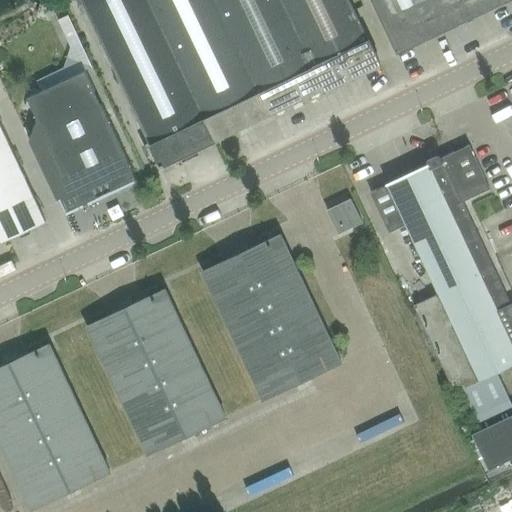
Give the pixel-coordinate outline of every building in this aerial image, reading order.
[(162,167),(217,141),(149,0),(81,0),(151,145),(162,167)] [(149,0),(217,141),(272,114),(216,0),(149,0)] [(216,0),(272,114),(327,88),(284,0),(216,0)] [(284,0),(327,88),(382,61),(371,38),(352,0),(284,0)] [(511,0),(371,0),(397,55),(511,0)] [(72,13),(58,17),(73,63),(86,59),(72,13)] [(136,179),(85,70),(27,97),(37,118),(30,140),(57,198),(58,198),(66,214),(80,208),(79,206),(80,205),(81,207),(135,182),(134,180),(136,179)] [(46,221),(0,122),(0,239),(1,242),(46,221)] [(438,293),(415,304),(415,305),(455,392),(463,388),(480,424),(511,408),(511,400),(498,372),(511,365),(511,303),(464,201),(491,189),(471,145),(470,144),(469,145),(442,158),(439,154),(429,159),(429,163),(370,191),(390,232),(406,224),(438,293)] [(352,198),(327,210),(339,234),(364,222),(352,198)] [(281,233),(203,270),(264,399),(342,362),(281,233)] [(165,288),(87,325),(149,455),(227,418),(165,288)] [(49,343),(0,366),(0,439),(34,510),(111,473),(49,343)] [(511,415),(474,434),(491,469),(511,458),(511,415)]
